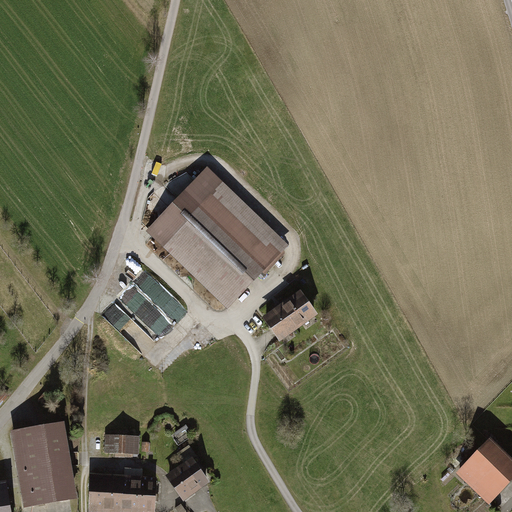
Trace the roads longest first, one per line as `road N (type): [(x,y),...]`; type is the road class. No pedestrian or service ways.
road 1 (tertiary): [(176,0),(100,287),(0,420)]
road 2 (track): [(89,306),(84,511)]
